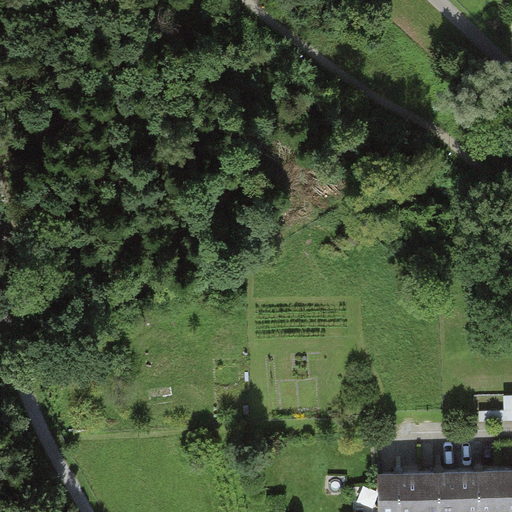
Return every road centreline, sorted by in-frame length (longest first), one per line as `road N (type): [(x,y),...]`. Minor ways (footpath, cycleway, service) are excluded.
road 1 (track): [(0,330),(23,394),(89,511)]
road 2 (residential): [(511,431),(384,435)]
